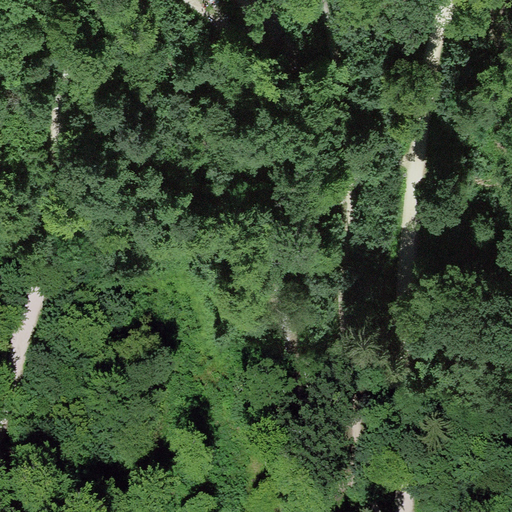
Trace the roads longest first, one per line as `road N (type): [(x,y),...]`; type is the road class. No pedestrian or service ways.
road 1 (track): [(403,511),(399,327),(414,155),(448,0)]
road 2 (track): [(0,434),(58,195),(64,0)]
